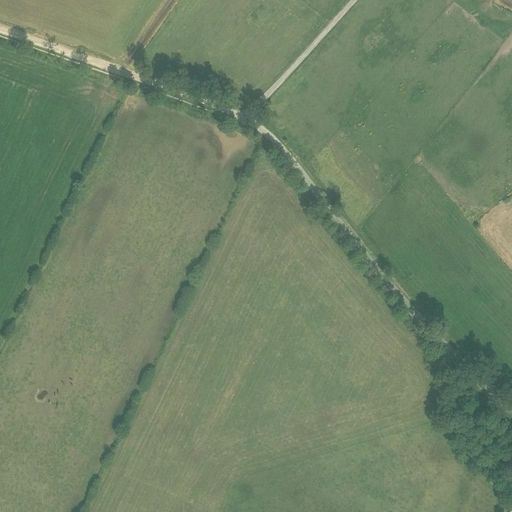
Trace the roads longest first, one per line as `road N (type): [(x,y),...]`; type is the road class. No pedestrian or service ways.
road 1 (unclassified): [(511,413),(451,354),(272,138),(247,121)]
road 2 (track): [(0,27),(247,121)]
